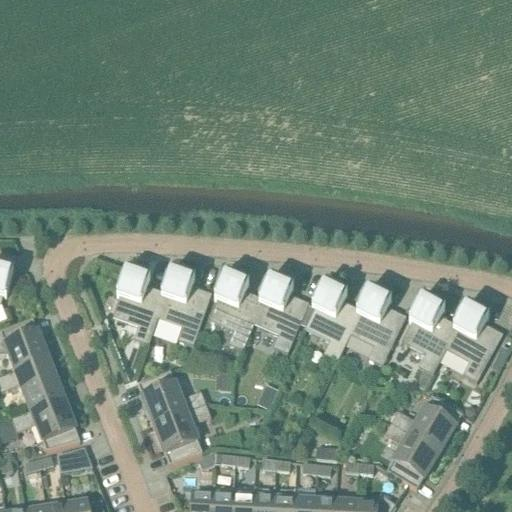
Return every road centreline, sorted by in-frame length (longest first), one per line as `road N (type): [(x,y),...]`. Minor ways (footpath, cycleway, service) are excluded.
road 1 (residential): [(145,511),(57,286),(52,269),(66,247),(281,255),(431,272),(511,291)]
road 2 (residential): [(511,377),(436,511)]
